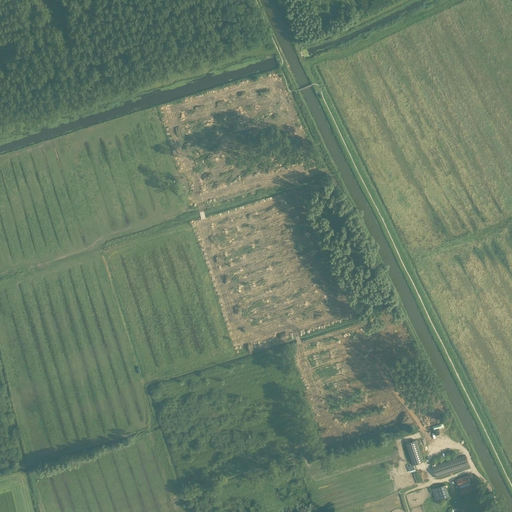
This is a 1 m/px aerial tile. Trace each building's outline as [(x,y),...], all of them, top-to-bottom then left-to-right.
[(433,435),(436,434),(437,441),(446,438),(443,425),(430,428),(431,432),(432,431),(433,435)] [(406,443),(412,464),(422,461),(416,440),(406,443)] [(465,456),(433,466),(436,478),(469,467),(465,456)] [(413,472),(396,476),(400,489),(417,484),(413,472)] [(468,475),(457,479),(459,485),(460,488),(465,486),(468,493),(477,490),(475,484),(470,485),(469,481),(470,481),(468,475)] [(432,488),(436,500),(449,496),(445,484),(432,488)]
